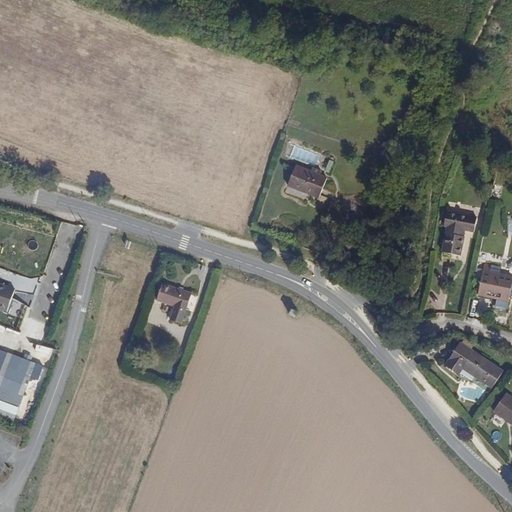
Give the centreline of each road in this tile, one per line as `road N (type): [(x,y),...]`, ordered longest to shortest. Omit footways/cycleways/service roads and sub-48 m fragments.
road 1 (tertiary): [(382,357),(338,308),(276,273),(0,189)]
road 2 (track): [(338,308),(350,299),(398,305),(414,296),(434,177),(470,52),(496,0)]
road 3 (tertiary): [(511,497),(382,357)]
road 4 (unknown): [(52,201),(14,338)]
